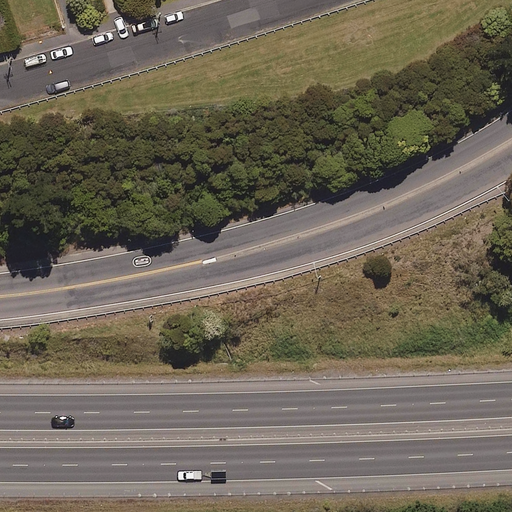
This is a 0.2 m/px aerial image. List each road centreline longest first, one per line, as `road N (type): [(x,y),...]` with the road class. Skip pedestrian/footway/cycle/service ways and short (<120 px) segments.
road 1 (secondary): [(0,295),(176,269),(351,219),(511,137)]
road 2 (motorway): [(0,408),(260,410),(511,396)]
road 3 (motorway): [(511,453),(0,460)]
road 4 (residential): [(0,86),(294,0)]
